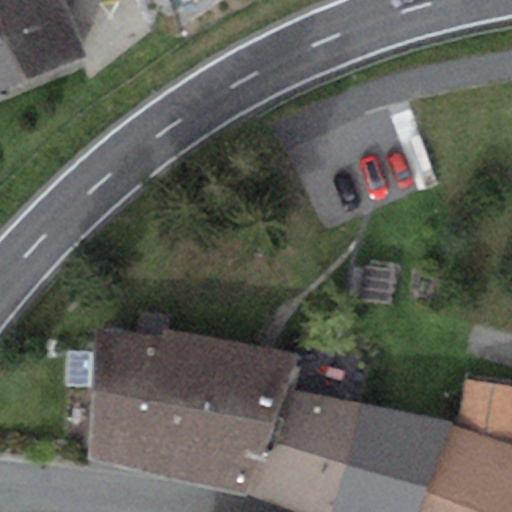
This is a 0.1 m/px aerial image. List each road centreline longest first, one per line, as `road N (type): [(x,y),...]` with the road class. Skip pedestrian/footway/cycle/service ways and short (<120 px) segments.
road 1 (primary): [(437,0),(353,25),(247,74),(93,187),(0,282)]
road 2 (residential): [(0,490),(227,511)]
